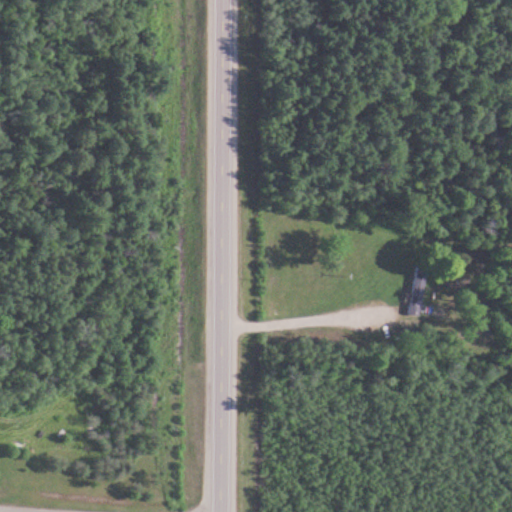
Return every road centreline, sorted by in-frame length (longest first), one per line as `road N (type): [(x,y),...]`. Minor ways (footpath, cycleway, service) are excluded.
road 1 (secondary): [(222,511),(224,0)]
road 2 (residential): [(223,453),(0,443)]
